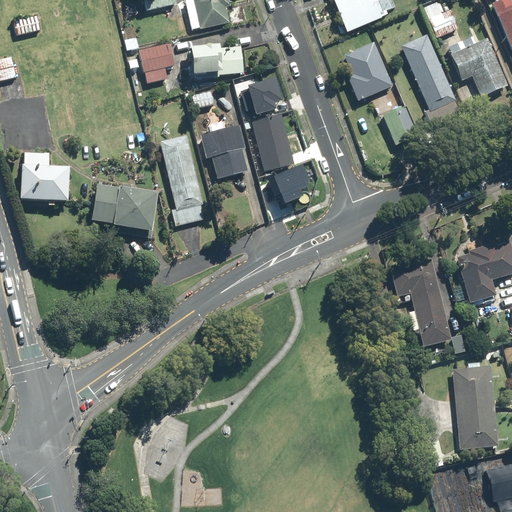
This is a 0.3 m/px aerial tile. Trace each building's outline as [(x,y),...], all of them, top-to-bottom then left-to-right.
[(182,4),(185,4),(183,0),(139,0),(143,14),(182,4)] [(222,11),(228,9),(225,0),(188,0),(190,3),(196,31),(197,33),(226,26),(222,11)] [(377,0),(329,0),(328,1),(343,37),(385,20),(377,0)] [(506,0),(488,7),(507,55),(511,53),(511,7),(509,9),(506,0)] [(196,31),(190,3),(185,4),(182,4),(189,33),(196,31)] [(435,6),(421,11),(433,41),(456,32),(448,12),(439,16),(435,6)] [(34,18),(12,23),(15,38),(38,33),(34,18)] [(425,37),(397,49),(430,129),(458,118),(425,37)] [(132,40),(122,42),(124,53),(135,50),(132,40)] [(502,92),(482,42),(446,57),(457,84),(469,80),(478,102),(502,92)] [(164,82),(162,72),(172,69),(167,45),(135,53),(143,87),(164,82)] [(388,91),(370,46),(339,59),(347,77),(342,79),(353,105),(388,91)] [(237,51),(183,53),(184,79),(238,77),(237,51)] [(8,60),(0,61),(0,83),(13,81),(8,60)] [(239,89),(245,110),(250,109),(252,117),(274,110),(272,104),(279,102),(273,79),(239,89)] [(208,94),(189,98),(192,112),(211,108),(208,94)] [(402,109),(378,118),(391,149),(415,140),(402,109)] [(278,120),(247,128),(259,175),(290,167),(278,120)] [(239,153),(242,152),(237,129),(201,138),(211,183),(244,175),(239,153)] [(201,207),(182,139),(156,147),(173,211),(168,213),(172,230),(202,222),(198,208),(201,207)] [(47,171),(48,157),(22,155),(19,204),(65,206),(67,172),(47,171)] [(284,174),(263,180),(269,199),(289,194),(284,174)] [(107,228),(107,232),(147,237),(152,197),(91,189),(86,226),(107,228)] [(452,262),(465,307),(492,299),(487,283),(511,276),(511,269),(505,246),(452,262)] [(420,350),(448,343),(427,263),(386,273),(394,301),(406,298),(420,350)] [(458,338),(448,340),(448,342),(451,356),(462,353),(458,338)] [(487,368),(448,372),(456,453),(496,449),(487,368)] [(511,464),(485,470),(492,502),(511,497),(511,464)]
